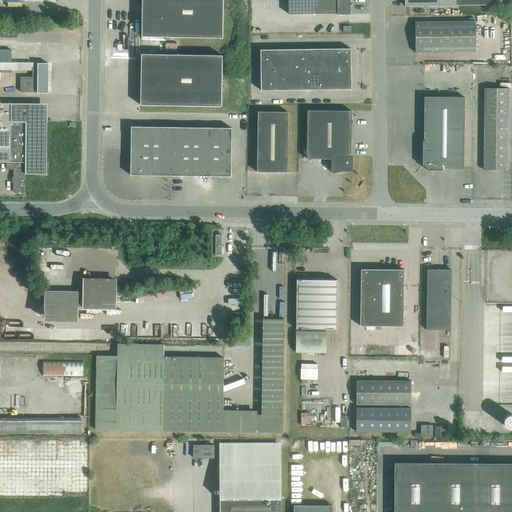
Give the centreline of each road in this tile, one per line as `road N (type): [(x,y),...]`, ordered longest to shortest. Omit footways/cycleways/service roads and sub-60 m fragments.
road 1 (unknown): [(379,40),(260,39),(252,46),(255,99),(379,97)]
road 2 (unclassified): [(96,193),(128,211),(381,214)]
road 3 (unclassified): [(381,214),(378,0)]
road 4 (unclassified): [(96,193),(88,158),(95,0)]
road 5 (unknown): [(379,58),(479,56),(487,25)]
road 6 (unclassified): [(381,214),(511,216)]
